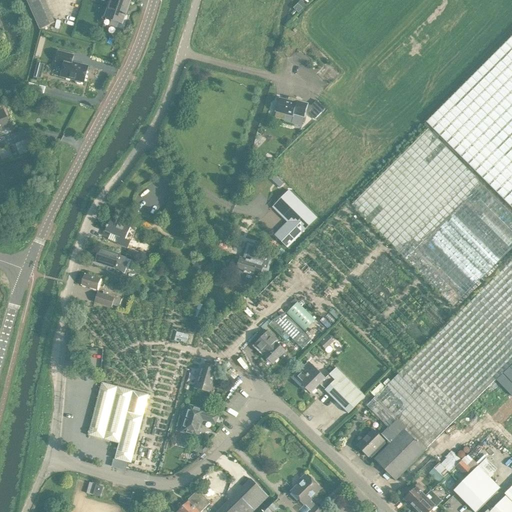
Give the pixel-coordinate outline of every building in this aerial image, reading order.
[(26,0),(40,30),(55,23),(44,0),(26,0)] [(111,0),(105,18),(112,20),(110,26),(118,28),(119,23),(120,23),(122,24),(123,23),(122,23),(124,16),(126,16),(127,15),(125,14),(129,0),(111,0)] [(511,37),(427,123),(440,135),(511,208),(511,37)] [(59,51),(56,62),(64,64),(61,77),(76,81),(77,83),(81,84),(83,83),(84,83),(89,67),(72,62),(74,55),(59,51)] [(277,112),(278,112),(276,118),(285,120),(287,114),(294,116),(294,114),(305,117),(309,104),(290,99),(289,102),(280,99),(277,112)] [(309,112),(316,119),(325,109),(316,101),(312,105),(309,112)] [(0,130),(8,127),(2,110),(0,110),(0,130)] [(348,201),(454,307),(511,248),(511,214),(438,138),(440,135),(427,123),(348,201)] [(289,190),(273,206),(290,222),(276,236),(288,248),(317,218),(289,190)] [(116,244),(128,249),(136,229),(109,217),(104,231),(119,238),(116,244)] [(241,258),(237,271),(239,272),(238,277),(245,279),(246,274),(254,276),(255,275),(261,277),(263,267),(264,264),(268,265),(270,256),(261,254),(262,249),(249,245),(245,259),(241,258)] [(120,255),(100,248),(95,262),(115,269),(115,268),(125,274),(129,261),(127,261),(128,258),(119,256),(120,255)] [(138,259),(149,263),(152,256),(141,252),(138,259)] [(511,363),(511,261),(455,318),(377,396),(366,406),(384,423),(389,429),(382,436),(390,444),(374,460),(395,481),(427,450),(427,449),(431,444),(511,363)] [(98,291),(101,280),(85,275),(81,286),(98,291)] [(121,301),(117,299),(97,293),(94,303),(111,308),(112,305),(119,307),(121,301)] [(302,350),(312,340),(286,315),(277,324),(273,320),(269,325),(281,337),(286,333),(302,350)] [(261,352),(273,364),(285,352),(275,342),(277,340),(268,331),(252,346),(259,353),(261,352)] [(217,370),(205,366),(207,360),(196,356),(191,371),(200,374),(195,389),(210,393),(217,370)] [(311,393),(321,383),(325,379),(309,363),(295,377),(311,393)] [(325,390),(348,414),(365,397),(337,368),(321,383),(326,389),(325,390)] [(143,416),(128,412),(133,391),(101,383),(88,436),(119,444),(115,459),(131,463),(143,416)] [(219,416),(206,412),(206,410),(191,405),(182,432),(197,436),(202,420),(216,425),(219,416)] [(372,456),(373,457),(386,443),(373,430),(373,431),(364,440),(362,440),(359,443),(359,445),(358,446),(357,446),(368,457),(369,456),(368,456),(370,454),(372,456)] [(172,448),(183,451),(185,443),(174,440),(172,448)] [(203,454),(210,447),(206,443),(202,446),(192,443),(190,450),(203,454)] [(429,474),(439,484),(449,474),(439,463),(429,474)] [(453,491),(474,511),(477,511),(500,489),(477,467),(453,491)] [(322,511),(316,506),(309,500),(320,489),(313,481),(313,480),(311,477),(309,477),(308,476),(306,477),(305,476),(297,484),(299,485),(291,492),(304,505),(311,511),(309,511),(322,511)] [(217,511),(252,511),(268,497),(251,479),(217,511)] [(95,484),(89,482),(86,493),(92,495),(95,484)] [(404,498),(413,508),(425,496),(422,493),(424,490),(418,484),(404,498)] [(103,487),(96,485),(93,495),(100,497),(103,487)] [(511,511),(511,486),(504,494),(506,496),(489,511),(488,510),(486,511),(511,511)] [(431,490),(425,496),(413,508),(417,511),(430,511),(442,501),(431,490)] [(191,511),(201,511),(209,504),(198,492),(188,502),(194,508),(191,511)] [(129,505),(131,499),(120,496),(119,502),(129,505)] [(191,511),(194,508),(188,502),(183,506),(181,506),(179,508),(179,510),(178,511),(191,511)]
